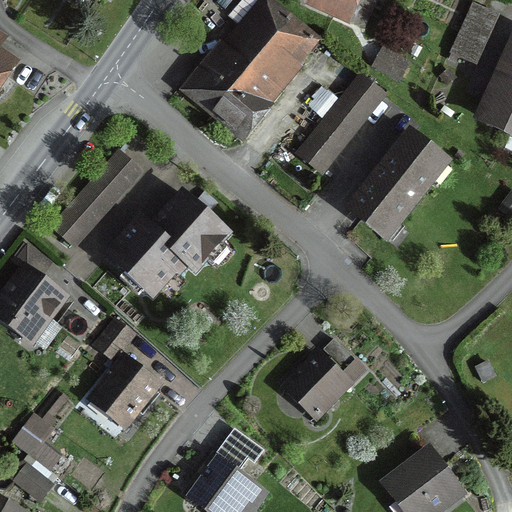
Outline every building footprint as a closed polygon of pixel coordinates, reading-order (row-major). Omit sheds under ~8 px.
[(320,0),(318,4),(353,19),(361,0),(320,0)] [(210,110),(284,21),(262,2),(188,91),(210,110)] [(452,56),(477,68),(501,17),(476,5),(452,56)] [(284,21),(210,110),(245,138),(318,49),(284,21)] [(0,85),(14,65),(0,55),(0,46),(4,40),(0,37),(0,85)] [(406,64),(378,49),(369,66),(396,81),(406,64)] [(511,63),(487,120),(511,130),(511,63)] [(312,145),(332,162),(384,101),(364,84),(312,145)] [(419,141),(362,211),(395,237),(452,167),(419,141)] [(332,162),(312,145),(302,156),(322,173),(332,162)] [(122,158),(55,232),(76,251),(143,176),(122,158)] [(511,195),(510,194),(498,210),(508,218),(511,212),(511,195)] [(152,227),(122,264),(159,294),(186,261),(198,271),(229,232),(191,201),(163,235),(152,227)] [(30,276),(0,316),(0,319),(39,348),(70,306),(30,276)] [(114,375),(91,406),(126,431),(159,385),(123,359),(133,347),(112,332),(92,360),(114,375)] [(336,346),(292,394),(320,419),(364,371),(336,346)] [(59,395),(26,431),(16,444),(48,469),(58,459),(42,445),(74,409),(59,395)] [(239,440),(194,499),(212,511),(250,511),(264,494),(247,481),(264,458),(239,440)] [(434,459),(395,490),(412,511),(448,511),(465,498),(434,459)] [(51,487),(23,468),(12,485),(40,504),(51,487)] [(15,511),(0,503),(0,511),(15,511)]
